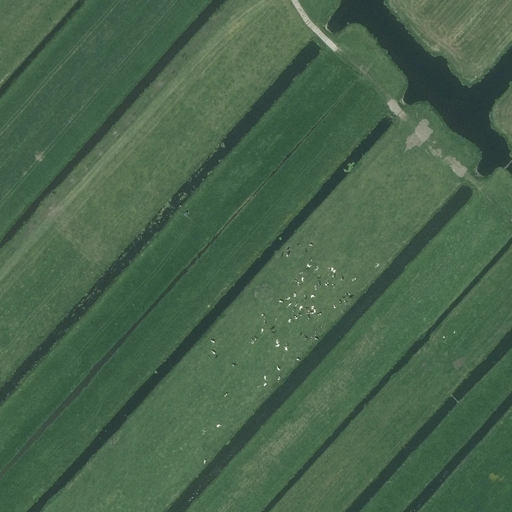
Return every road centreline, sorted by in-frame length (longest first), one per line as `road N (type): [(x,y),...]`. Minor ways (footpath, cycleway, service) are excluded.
road 1 (track): [(251,0),(0,272)]
road 2 (track): [(480,190),(385,97),(380,62),(369,52),(334,49),(294,0)]
